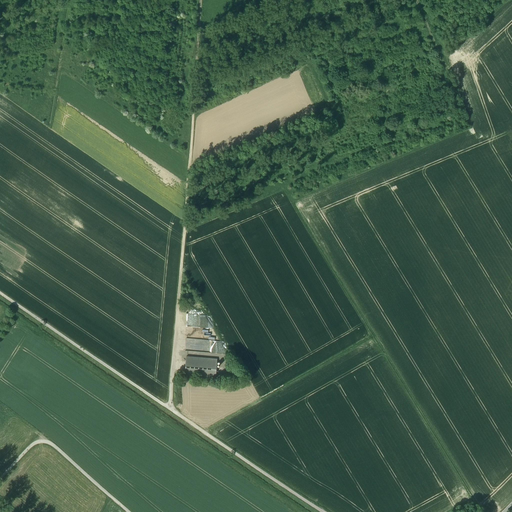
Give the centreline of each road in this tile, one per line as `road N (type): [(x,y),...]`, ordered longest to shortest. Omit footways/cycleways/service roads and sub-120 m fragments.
road 1 (track): [(170,408),(203,0)]
road 2 (track): [(325,511),(0,294)]
road 3 (track): [(481,511),(283,185)]
road 4 (track): [(204,431),(373,336)]
road 5 (track): [(125,511),(43,443),(35,441),(0,477)]
